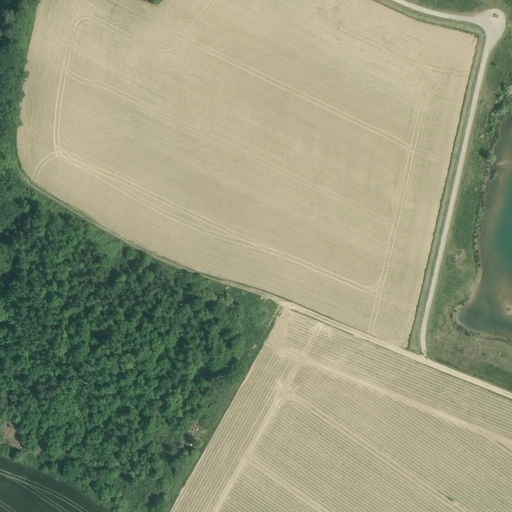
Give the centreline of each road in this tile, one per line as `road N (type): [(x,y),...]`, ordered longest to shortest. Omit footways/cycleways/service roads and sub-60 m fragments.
road 1 (track): [(413,354),(147,251),(32,182),(12,147),(43,0)]
road 2 (unknown): [(413,354),(480,34),(378,0)]
